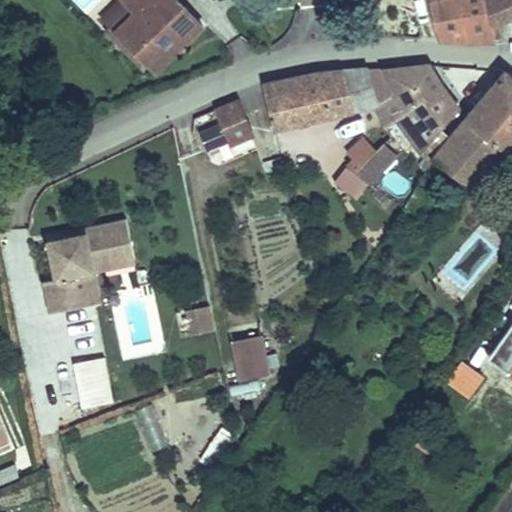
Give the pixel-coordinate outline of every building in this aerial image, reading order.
[(118,31),(149,64),(156,72),(203,27),(176,0),(124,0),(132,7),(137,13),(118,31)] [(487,0),(428,0),(439,39),(468,43),(496,42),(493,25),(487,0)] [(511,0),(487,0),(493,25),(511,18),(511,0)] [(113,26),(118,31),(137,13),(132,7),(113,26)] [(149,64),(118,31),(113,26),(108,31),(143,69),(149,64)] [(400,93),(376,107),(387,131),(401,121),(444,91),(429,64),(386,68),(400,93)] [(343,68),(327,70),(264,84),(275,129),(376,107),(400,93),(386,68),(344,71),(343,68)] [(511,75),(506,71),(452,139),(436,160),(454,174),(488,134),(509,151),(511,146),(511,75)] [(444,91),(401,121),(425,155),(443,131),(459,109),(444,91)] [(253,135),(239,100),(218,109),(232,143),(253,135)] [(205,124),(178,131),(181,142),(208,134),(205,124)] [(434,162),(436,160),(452,139),(443,131),(425,155),(434,162)] [(454,174),(476,191),(509,151),(488,134),(454,174)] [(383,172),(371,160),(357,173),(372,184),(383,172)] [(430,185),(423,180),(418,187),(426,192),(430,185)] [(410,201),(417,206),(426,192),(418,187),(410,201)] [(410,201),(405,208),(413,213),(417,206),(410,201)] [(93,309),(87,280),(99,277),(96,264),(137,255),(130,223),(88,233),(89,238),(76,241),(51,247),(59,284),(47,287),(53,317),(55,318),(93,309)] [(76,241),(89,238),(88,233),(75,236),(76,241)] [(137,255),(96,264),(99,277),(140,268),(137,255)] [(99,277),(87,280),(93,309),(105,307),(99,277)] [(211,306),(195,309),(200,333),(216,330),(211,306)] [(264,332),(232,339),(240,380),(273,373),(264,332)] [(116,401),(107,355),(74,362),(83,408),(116,401)] [(485,377),(464,362),(450,380),(471,396),(485,377)] [(233,397),(260,394),(259,382),(232,385),(233,397)] [(154,404),(136,410),(151,453),(168,447),(154,404)] [(0,454),(11,449),(0,422),(0,454)] [(15,466),(0,472),(0,483),(2,489),(22,480),(15,466)]
